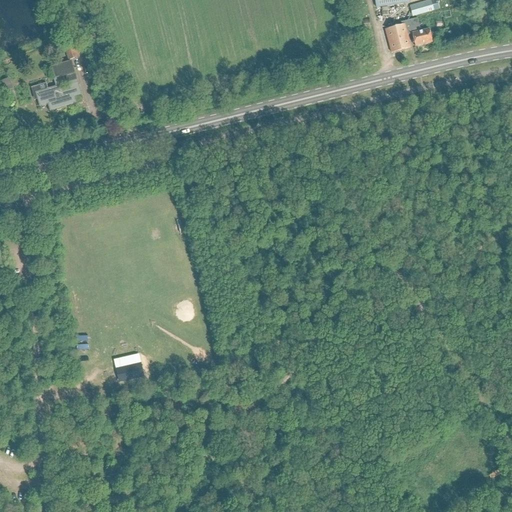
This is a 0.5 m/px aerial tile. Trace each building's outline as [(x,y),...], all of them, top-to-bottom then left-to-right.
[(434,0),(429,1),(410,6),(413,17),(433,11),(439,10),(436,0),(434,0)] [(401,23),(402,27),(385,31),(390,53),(410,48),(407,35),(412,34),(415,47),(431,43),(428,30),(420,32),(417,19),(401,23)] [(73,38),(62,41),(68,61),(79,58),(73,38)] [(66,76),(69,85),(77,83),(71,62),(63,65),(64,67),(54,70),(57,79),(66,76)] [(0,81),(0,93),(0,94),(13,88),(8,78),(0,81)] [(48,104),(50,111),(69,106),(68,103),(74,101),(73,97),(81,95),(77,85),(69,87),(70,90),(61,93),(59,87),(47,90),(45,84),(31,88),(33,94),(34,101),(37,100),(39,106),(48,104)] [(140,365),(116,370),(119,382),(142,376),(140,365)]
